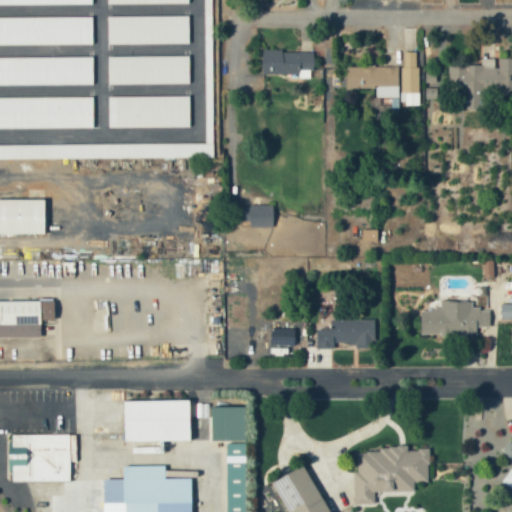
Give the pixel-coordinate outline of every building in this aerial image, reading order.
[(108,44),(189,43),(188,15),(108,16),(108,44)] [(0,45),(92,44),(92,16),(0,17),(0,45)] [(261,74),(299,74),(298,77),(312,78),(313,51),(262,50),(261,74)] [(417,51),(400,52),(402,104),(418,104),(417,51)] [(108,56),(108,84),(189,83),(189,55),(108,56)] [(0,57),(0,85),(92,84),(92,56),(0,57)] [(511,57),(496,58),(481,59),(481,65),(449,65),(449,86),(460,86),(460,109),(484,109),(484,93),(511,92),(511,57)] [(346,88),(375,88),(375,97),(398,97),(398,67),(346,68),(346,88)] [(189,127),(189,96),(108,97),(108,127),(189,127)] [(93,97),(0,97),(0,128),(93,128),(93,97)] [(0,159),(213,157),(212,142),(0,144),(0,159)] [(0,234),(45,233),(44,199),(0,199),(0,234)] [(249,227),(273,227),(273,205),(235,206),(236,221),(249,221),(249,227)] [(377,229),(362,229),(362,241),(377,241),(377,229)] [(493,278),(493,260),(482,260),(483,278),(493,278)] [(0,301),(0,337),(41,337),(40,320),(55,320),(54,301),(0,301)] [(420,334),(476,335),(476,327),(490,327),(490,309),(472,309),(472,301),(440,301),(440,308),(432,308),(432,311),(421,311),(420,334)] [(511,303),(501,303),(500,319),(511,319),(511,303)] [(316,329),(316,348),(334,348),(334,346),(375,346),(375,319),(332,320),(332,329),(316,329)] [(295,328),(271,327),(270,345),(294,346),(295,328)] [(124,442),(190,441),(189,400),(123,401),(124,442)] [(245,511),(245,407),(211,407),(212,441),(226,441),(226,511),(245,511)] [(76,434),(9,434),(9,471),(11,471),(11,481),(69,482),(69,462),(75,462),(76,434)] [(355,504),(375,504),(375,492),(414,492),(414,483),(429,483),(429,449),(407,449),(355,449),(355,504)] [(102,511),(191,511),(191,478),(164,478),(164,466),(122,466),(123,480),(103,480),(102,511)] [(327,511),(305,466),(273,481),(287,511),(327,511)]
